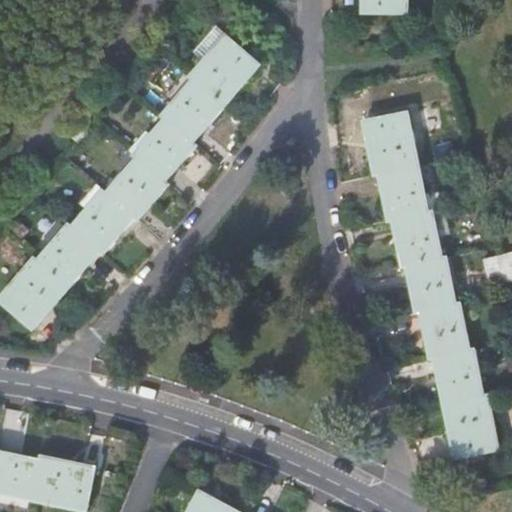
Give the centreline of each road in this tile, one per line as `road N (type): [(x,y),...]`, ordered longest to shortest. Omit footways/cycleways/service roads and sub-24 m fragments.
road 1 (residential): [(413,511),(309,107)]
road 2 (residential): [(309,107),(50,385)]
road 3 (residential): [(171,416),(277,453),(390,511)]
road 4 (residential): [(50,385),(171,416)]
